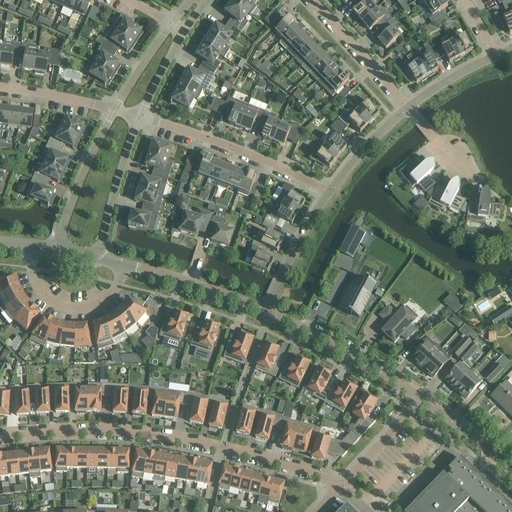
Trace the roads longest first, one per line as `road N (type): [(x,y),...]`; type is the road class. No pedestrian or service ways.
road 1 (residential): [(343,483),(136,433),(0,436)]
road 2 (unclassified): [(420,398),(352,352),(267,311),(126,265)]
road 3 (residential): [(329,191),(141,116)]
road 4 (residential): [(30,246),(33,281),(61,306),(105,300),(126,265)]
road 5 (unclassified): [(114,108),(56,249)]
road 6 (unclassified): [(99,260),(141,116)]
road 7 (residential): [(407,107),(310,0)]
